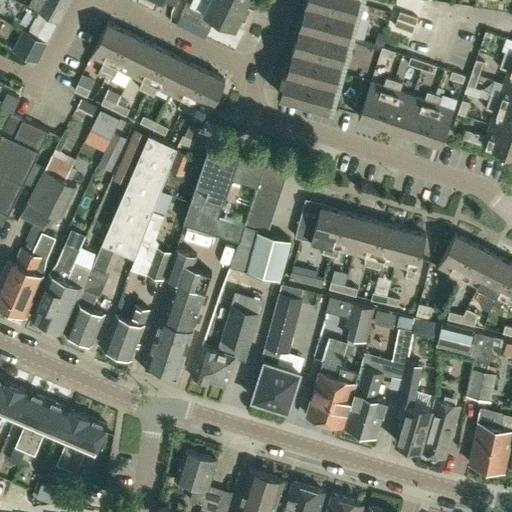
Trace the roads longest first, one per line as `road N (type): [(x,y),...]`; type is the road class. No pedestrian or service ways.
road 1 (residential): [(155,405),(511,503)]
road 2 (residential): [(511,198),(258,116),(251,96),(259,74)]
road 3 (residential): [(93,0),(259,74)]
road 4 (residential): [(0,347),(155,405)]
road 5 (residential): [(30,108),(89,0)]
